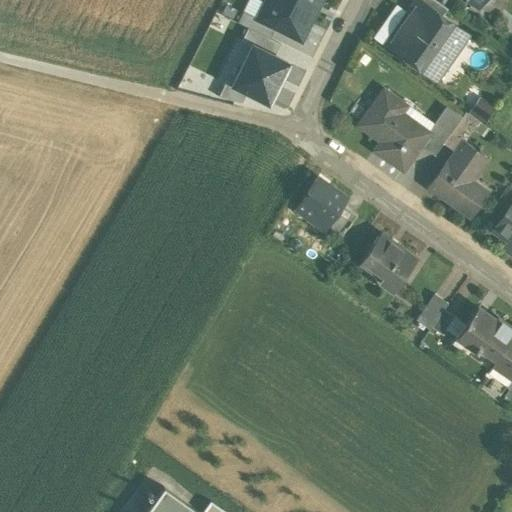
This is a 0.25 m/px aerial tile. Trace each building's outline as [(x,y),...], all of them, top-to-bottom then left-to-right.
[(317,8),(300,0),(266,0),(257,18),(275,27),(301,40),(317,8)] [(434,0),(411,0),(415,2),(416,1),(440,18),(447,9),(434,0)] [(440,18),(416,1),(415,2),(387,42),(433,75),(450,50),(453,52),(465,36),(440,18)] [(270,38),(275,27),(257,18),(242,11),(237,22),(248,28),(270,38)] [(252,46),(274,57),(280,44),(270,38),(248,28),(241,41),(252,46)] [(252,46),(233,85),(248,92),(268,102),(288,64),(274,57),(252,46)] [(241,102),(248,92),(233,85),(225,80),(218,98),(241,102)] [(405,107),(383,91),(359,125),(386,145),(380,154),(402,170),(419,146),(425,138),(424,137),(397,118),(405,107)] [(451,131),(442,143),(455,151),(462,141),(463,142),(478,121),(465,112),(451,131)] [(436,120),(424,137),(425,138),(419,146),(433,156),(442,143),(451,131),(436,120)] [(455,151),(446,163),(445,162),(428,186),(469,215),(482,197),(467,185),(486,158),(463,142),(462,141),(455,151)] [(346,198),(317,177),(295,208),(308,218),(313,212),(328,223),(342,203),(346,198)] [(356,214),(342,203),(328,223),(327,224),(341,234),(356,214)] [(511,203),(493,231),(511,244),(511,203)] [(380,233),(361,259),(382,275),(379,280),(393,291),(416,260),(380,233)] [(429,329),(430,327),(443,309),(447,303),(435,294),(416,321),(429,329)] [(475,308),(455,336),(475,352),(479,347),(495,359),(496,359),(511,336),(511,330),(495,318),(493,320),(475,308)] [(454,317),(443,309),(430,327),(442,335),(454,317)] [(511,336),(496,359),(495,359),(491,363),(511,377),(511,378),(511,377),(511,336)] [(196,511),(163,488),(145,511),(224,511),(209,501),(201,511),(196,511)]
